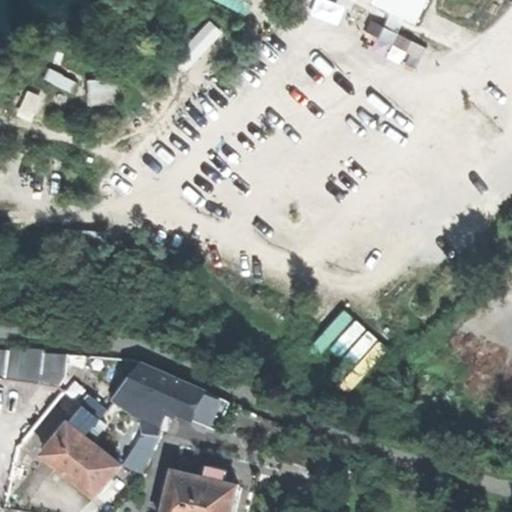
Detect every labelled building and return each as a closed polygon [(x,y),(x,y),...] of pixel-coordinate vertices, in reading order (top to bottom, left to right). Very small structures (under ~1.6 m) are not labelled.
[(365,0),(419,26),(431,0),(365,0)] [(94,77),(95,103),(125,102),(124,77),(94,77)] [(325,336),(352,363),(367,348),(376,358),(388,345),(352,309),(325,336)] [(6,363),(43,366),(46,352),(7,349),(6,363)] [(66,354),(46,352),(43,366),(40,382),(56,386),(64,374),(66,354)] [(147,400),(163,372),(143,362),(117,396),(137,416),(142,409),(147,400)] [(43,366),(6,363),(5,374),(40,382),(43,366)] [(147,400),(159,405),(175,377),(163,372),(147,400)] [(176,412),(190,384),(175,377),(159,405),(162,406),(176,412)] [(191,418),(203,390),(190,384),(176,412),(191,418)] [(230,402),(203,390),(191,418),(218,429),(230,402)] [(83,403),(100,417),(106,409),(89,395),(83,403)] [(159,405),(147,400),(142,409),(142,434),(159,435),(162,406),(159,405)] [(85,435),(100,417),(83,403),(68,421),(85,435)] [(121,464),(85,435),(68,421),(43,452),(72,475),(96,494),(121,464)] [(207,465),(205,476),(225,481),(227,470),(207,465)] [(174,469),(163,511),(215,511),(216,510),(224,511),(230,511),(237,484),(225,481),(205,476),(174,469)]
